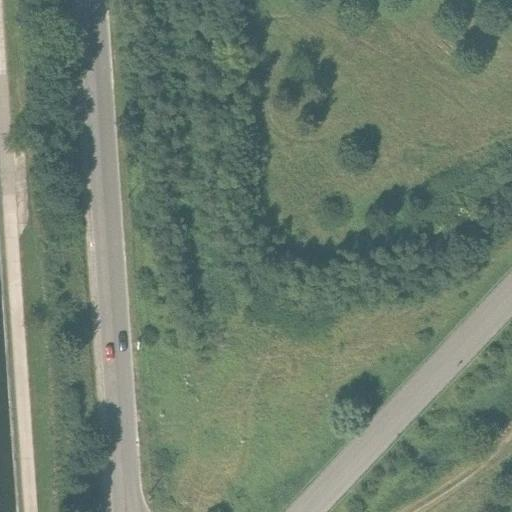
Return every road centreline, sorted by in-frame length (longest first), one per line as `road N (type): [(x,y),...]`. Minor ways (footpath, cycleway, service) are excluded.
road 1 (tertiary): [(90,0),(125,511)]
road 2 (tertiary): [(303,511),(511,290)]
